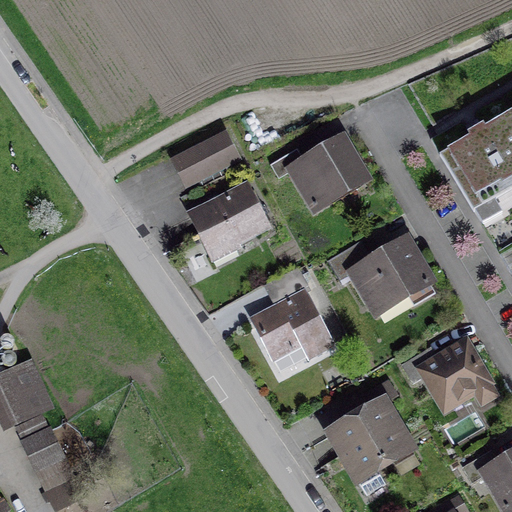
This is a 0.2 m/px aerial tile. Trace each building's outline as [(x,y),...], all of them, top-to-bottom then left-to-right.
[(511,115),(509,110),(476,128),(475,125),(459,134),(461,138),(438,151),(480,225),(497,215),(489,201),(511,188),(511,115)] [(221,134),(167,161),(181,189),(235,162),(221,134)] [(349,140),(283,177),(311,226),(377,188),(349,140)] [(242,186),(182,218),(207,265),(236,250),(233,245),(264,228),(242,186)] [(410,243),(344,280),(374,331),(439,294),(410,243)] [(301,292),(245,321),(266,363),(295,348),(304,364),(331,350),(301,292)] [(471,348),(418,377),(419,378),(443,423),(476,403),(483,413),(501,403),(471,348)] [(33,370),(0,385),(0,423),(8,440),(56,417),(33,370)] [(344,416),(377,470),(411,450),(384,406),(396,399),(387,384),(374,391),(377,396),(344,416)] [(377,470),(344,416),(317,432),(350,487),(377,470)] [(25,442),(50,490),(78,476),(52,428),(25,442)] [(511,511),(511,466),(483,483),(499,511),(511,511)] [(52,495),(60,511),(92,511),(97,509),(82,480),(52,495)]
